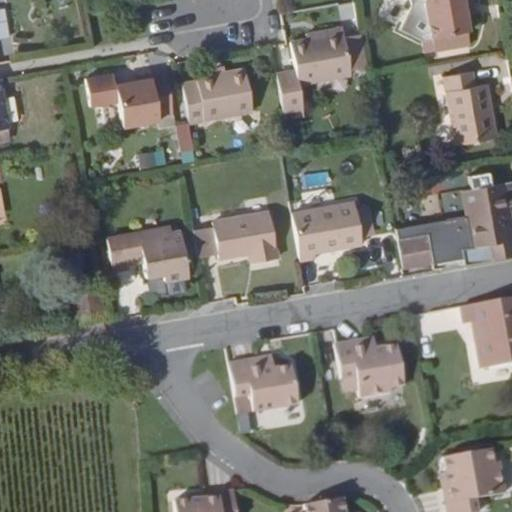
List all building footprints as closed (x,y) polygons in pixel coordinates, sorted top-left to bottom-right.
[(422,0),(407,0),(409,12),(424,10),(422,0)] [(462,6),(470,4),(468,0),(422,0),(424,10),(429,39),(432,39),(435,54),(448,51),(445,36),(452,35),(455,50),(469,48),(464,17),(462,6)] [(472,15),(470,4),(462,6),(464,17),(472,15)] [(295,72),(276,76),(282,110),(302,106),(298,86),(349,77),(341,28),(315,33),(317,40),(291,44),(295,72)] [(448,51),(455,50),(452,35),(445,36),(448,51)] [(7,40),(0,41),(0,65),(12,64),(7,40)] [(196,92),(183,95),(189,125),(250,113),(242,68),(193,78),(196,92)] [(453,147),(495,139),(485,85),(473,88),(470,73),(441,78),(453,147)] [(151,82),(136,85),(116,88),(123,132),(160,126),(158,119),(173,116),(165,74),(151,77),(151,82)] [(184,124),(172,126),(177,163),(190,161),(184,124)] [(506,201),(511,200),(511,188),(503,190),(503,187),(490,190),(487,177),(467,181),(470,194),(461,196),(466,228),(396,241),(402,271),(431,265),(462,259),(463,267),(511,258),(511,233),(508,209),(506,201)] [(355,206),(292,216),(300,264),(316,261),(315,255),(362,248),(359,235),(356,214),(355,206)] [(210,229),(192,232),(196,258),(215,255),(216,261),(252,255),(254,263),(275,259),(266,213),(209,223),(210,229)] [(369,213),(356,214),(359,235),(372,233),(369,213)] [(139,242),(171,236),(170,230),(138,236),(139,242)] [(164,277),(165,281),(188,278),(180,234),(171,236),(139,242),(143,268),(145,280),(164,277)] [(128,270),(143,268),(139,242),(138,236),(123,239),(128,270)] [(128,273),(128,270),(123,239),(107,242),(113,275),(128,273)] [(146,285),(165,281),(164,277),(145,280),(146,285)] [(107,324),(103,297),(73,302),(78,329),(107,324)] [(511,360),(511,297),(462,307),(465,323),(471,322),(479,366),(511,360)] [(423,317),(429,333),(457,323),(450,307),(423,317)] [(404,386),(397,346),(377,350),(375,343),(374,336),(336,343),(343,381),(357,378),(359,391),(361,399),(391,393),(391,389),(404,386)] [(377,350),(397,346),(396,339),(375,343),(377,350)] [(269,355),(225,362),(231,393),(246,390),(249,404),(250,411),(293,403),(287,365),(271,368),(269,355)] [(345,393),(359,391),(357,378),(343,381),(345,393)] [(246,390),(231,393),(233,407),(249,404),(246,390)] [(483,511),(482,504),(497,501),(511,498),(506,466),(500,467),(498,454),(448,463),(451,478),(452,485),(448,486),(452,511),(483,511)] [(234,511),(232,491),(195,495),(195,501),(187,501),(173,503),(173,511),(234,511)] [(343,511),(341,500),(303,507),(304,511),(343,511)] [(498,511),(497,501),(482,504),(483,511),(498,511)]
